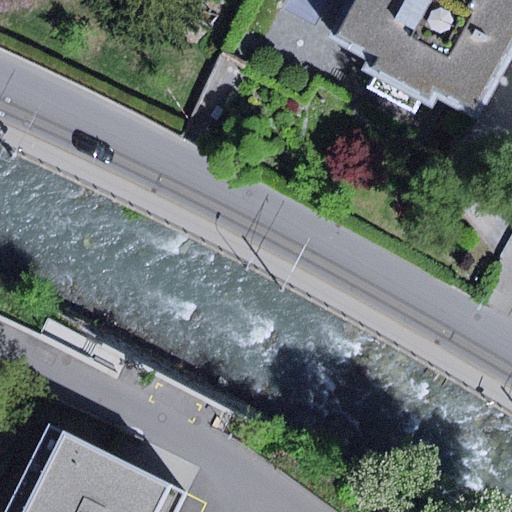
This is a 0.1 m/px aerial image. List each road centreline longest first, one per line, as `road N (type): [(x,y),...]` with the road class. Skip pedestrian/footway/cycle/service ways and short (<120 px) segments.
road 1 (secondary): [(0,84),(262,215),(499,348)]
road 2 (residential): [(301,511),(226,457),(0,350)]
